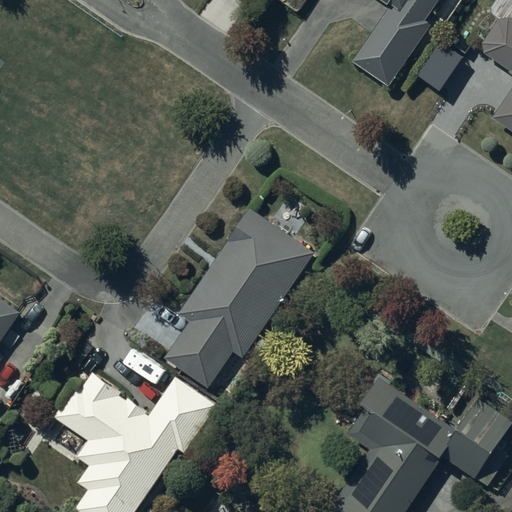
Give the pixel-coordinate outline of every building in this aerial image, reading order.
[(431,17),(443,0),(401,0),(402,1),(363,57),(398,82),(439,23),(431,17)] [(511,124),(511,12),(489,44),(511,60),(511,100),(501,116),(511,124)] [(318,250),(257,209),(187,313),(196,319),(171,357),(214,386),(241,345),(250,352),(318,250)] [(0,418),(13,397),(0,388),(0,356),(32,308),(0,286),(0,418)] [(83,480),(93,488),(79,507),(85,511),(141,511),(188,449),(191,452),(227,403),(209,391),(184,372),(156,409),(101,369),(91,382),(83,376),(57,411),(93,437),(80,455),(94,465),(83,480)] [(351,430),(375,446),(333,507),(340,511),(406,511),(447,452),(498,487),(511,466),(511,404),(494,392),(468,429),(388,375),(351,430)]
